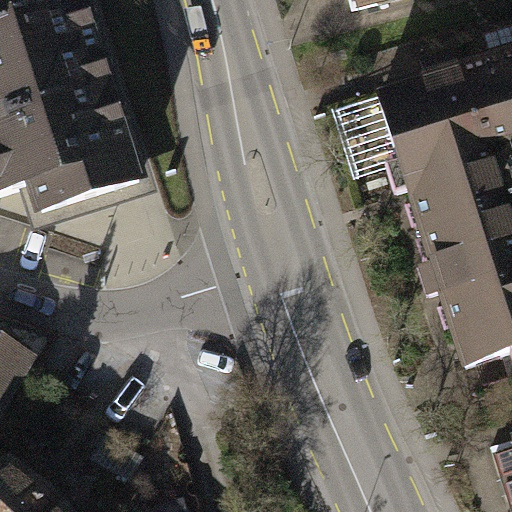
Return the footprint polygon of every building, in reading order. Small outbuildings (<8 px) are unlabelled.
[(81,0),(0,0),(0,26),(82,1),(81,0)] [(352,0),(357,16),(419,0),(352,0)] [(143,185),(82,1),(0,26),(0,198),(34,188),(42,217),(143,185)] [(470,369),(511,355),(511,57),(383,99),(470,369)] [(0,409),(32,357),(0,337),(0,409)] [(511,511),(511,438),(485,447),(505,511),(511,511)] [(0,511),(34,511),(53,498),(10,464),(0,456),(0,511)] [(66,511),(53,498),(34,511),(66,511)]
